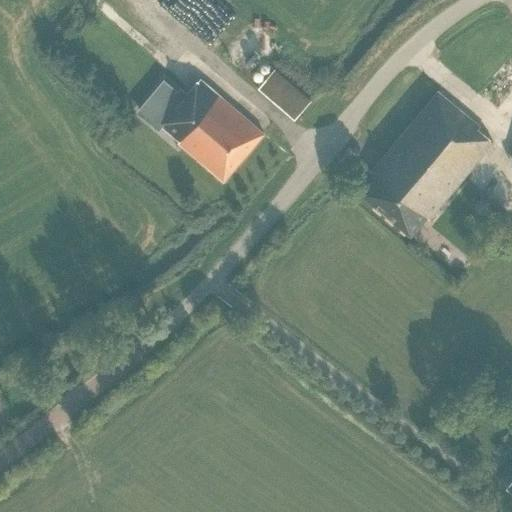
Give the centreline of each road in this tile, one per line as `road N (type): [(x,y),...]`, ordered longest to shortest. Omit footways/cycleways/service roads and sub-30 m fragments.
road 1 (tertiary): [(0,457),(212,281),(414,43),(474,0)]
road 2 (track): [(322,151),(146,0)]
